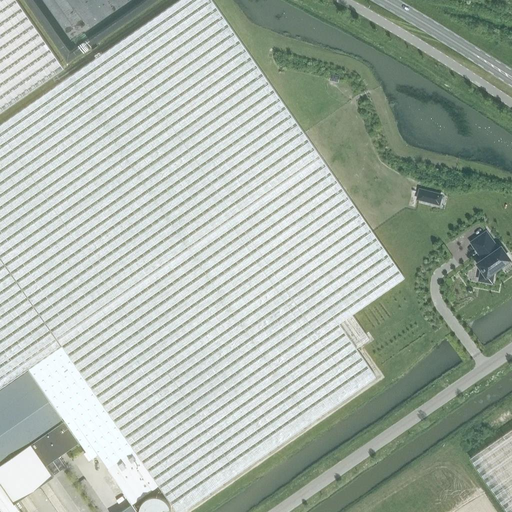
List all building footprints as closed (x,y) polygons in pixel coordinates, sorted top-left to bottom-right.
[(16,0),(0,0),(0,111),(64,67),(16,0)] [(0,511),(21,511),(15,502),(17,501),(26,494),(29,492),(54,475),(46,464),(58,455),(79,441),(91,458),(98,454),(132,503),(158,485),(176,511),(180,511),(376,376),(356,348),(369,338),(352,314),(377,296),(404,277),(211,0),(179,0),(0,124),(0,511)] [(330,74),(329,80),(337,83),(339,76),(330,74)] [(419,188),(416,199),(432,203),(435,192),(419,188)] [(474,241),(486,258),(478,264),(482,269),(480,279),(490,281),(492,271),(508,259),(500,248),(497,250),(485,233),(474,241)] [(511,511),(511,429),(471,458),(508,511),(511,511)] [(66,466),(58,455),(46,464),(54,475),(66,466)] [(139,510),(139,511),(169,511),(170,510),(169,504),(166,500),(162,496),(157,494),(152,495),(147,496),(142,500),(140,505),(139,510)]
